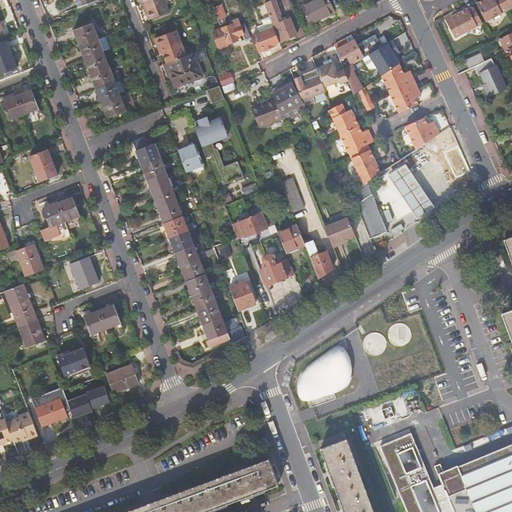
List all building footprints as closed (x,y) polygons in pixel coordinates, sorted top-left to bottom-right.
[(0,0),(0,10),(9,6),(5,0),(0,0)] [(96,0),(75,0),(78,8),(97,1),(96,0)] [(145,0),(142,0),(149,17),(152,16),(145,0)] [(145,0),(152,16),(153,19),(169,13),(166,5),(164,0),(145,0)] [(282,0),(287,11),(293,9),(289,0),(282,0)] [(314,0),(310,2),(301,7),(310,25),(335,11),(328,0),(314,0)] [(508,10),(502,0),(482,0),(476,3),(486,22),(508,10)] [(511,0),(502,0),(508,10),(511,7),(511,0)] [(223,3),(214,6),(219,19),(228,16),(223,3)] [(274,4),(265,7),(267,10),(271,20),(273,27),(279,42),(296,35),(289,19),(281,22),(274,4)] [(477,27),(467,8),(458,13),(454,15),(453,13),(453,12),(444,17),(455,38),(477,27)] [(231,24),(220,29),(226,44),(237,40),(236,37),(243,34),(245,40),(251,38),(244,22),(240,24),(238,19),(231,22),(231,24)] [(73,31),(79,46),(98,39),(92,24),(73,31)] [(279,42),(273,27),(252,36),(259,52),(277,45),(276,44),(279,42)] [(226,44),(220,29),(213,32),(219,47),(226,44)] [(163,55),(167,64),(186,57),(182,48),(176,31),(155,39),(161,56),(163,55)] [(345,40),(334,46),(340,61),(346,57),(350,64),(350,63),(351,65),(352,64),(364,57),(369,54),(382,46),(375,34),(357,45),(354,41),(347,45),(345,40)] [(511,36),(511,34),(500,39),(506,52),(502,54),(502,55),(504,60),(511,57),(511,59),(511,36)] [(98,39),(79,46),(85,60),(103,53),(98,39)] [(382,46),(369,54),(382,75),(390,69),(399,63),(393,54),(392,51),(397,48),(392,40),(382,46)] [(6,42),(0,44),(0,74),(16,68),(6,42)] [(103,53),(85,60),(90,75),(108,68),(103,53)] [(167,64),(172,78),(176,87),(202,77),(193,54),(188,56),(186,57),(167,64)] [(478,65),(484,62),(480,54),(466,61),(470,69),(478,65)] [(333,61),(316,67),(316,69),(318,73),(323,87),(340,80),(341,83),(347,80),(346,78),(343,70),(343,69),(337,71),(333,61)] [(390,69),(399,91),(416,83),(410,71),(404,74),(399,63),(390,69)] [(164,65),(163,65),(169,80),(172,78),(167,64),(164,65)] [(351,65),(343,70),(346,78),(347,80),(353,94),(358,91),(362,89),(352,69),(353,68),(352,64),(351,65)] [(486,88),(484,89),(488,97),(506,89),(495,65),(479,73),(484,84),(486,88)] [(108,68),(90,75),(96,89),(114,82),(108,68)] [(301,98),(302,100),(302,101),(325,91),(323,87),(318,73),(316,69),(306,73),(307,76),(301,78),(302,81),(295,84),(301,98)] [(390,69),(382,75),(380,76),(390,95),(399,91),(390,69)] [(231,72),(221,76),(225,84),(235,80),(231,72)] [(114,82),(96,89),(101,104),(120,97),(114,82)] [(416,83),(399,91),(406,110),(418,105),(415,98),(421,95),(416,83)] [(273,94),(274,97),(279,112),(302,100),(301,98),(300,98),(292,84),(273,94)] [(212,101),(224,97),(220,85),(208,89),(212,101)] [(362,89),(358,91),(365,106),(372,103),(364,87),(362,89)] [(31,90),(16,96),(23,114),(38,109),(31,90)] [(399,91),(390,95),(399,113),(406,110),(399,91)] [(23,114),(16,96),(1,102),(8,120),(23,114)] [(120,97),(101,104),(107,119),(126,112),(120,97)] [(274,97),(251,108),(258,126),(281,115),(279,112),(274,97)] [(332,109),(331,110),(335,116),(342,134),(361,125),(354,108),(349,110),(345,102),(341,105),(340,103),(332,109)] [(209,115),(193,121),(202,146),(230,136),(222,115),(211,119),(209,115)] [(417,150),(440,134),(435,122),(428,125),(425,118),(405,127),(417,150)] [(342,134),(348,152),(349,152),(368,144),(375,142),(370,129),(363,132),(361,125),(342,134)] [(136,151),(141,166),(160,159),(154,144),(136,151)] [(349,152),(352,158),(371,150),(368,144),(349,152)] [(194,145),(178,152),(184,167),(187,176),(194,173),(195,175),(204,172),(194,145)] [(467,170),(456,147),(442,154),(452,177),(467,170)] [(47,150),(29,157),(39,183),(57,176),(47,150)] [(371,150),(352,158),(362,185),(367,182),(380,173),(371,150)] [(160,159),(141,166),(147,181),(166,174),(160,159)] [(222,166),(227,182),(244,176),(239,161),(222,166)] [(405,167),(388,178),(406,204),(417,219),(433,208),(422,193),(405,167)] [(166,174),(147,181),(153,195),(171,188),(166,174)] [(292,177),(281,181),(293,212),(304,208),(292,177)] [(352,192),(371,241),(386,232),(367,182),(362,185),(352,192)] [(171,188),(153,195),(158,210),(177,203),(171,188)] [(57,203),(64,222),(79,216),(72,198),(57,203)] [(57,203),(56,200),(45,204),(46,208),(43,209),(50,228),(40,231),(44,242),(60,236),(56,226),(65,223),(64,222),(57,203)] [(177,203),(158,210),(164,224),(182,217),(177,203)] [(264,211),(232,222),(238,239),(270,227),(264,211)] [(182,217),(164,224),(170,239),(188,232),(182,217)] [(348,219),(325,229),(333,249),(341,246),(340,243),(355,237),(348,219)] [(279,235),(287,256),(306,249),(298,228),(279,235)] [(188,232),(170,239),(175,253),(194,246),(188,232)] [(34,244),(16,251),(26,277),(44,270),(34,244)] [(314,245),(306,249),(319,281),(335,275),(327,255),(319,258),(314,245)] [(194,246),(175,253),(181,268),(199,261),(194,246)] [(264,269),(259,271),(266,287),(293,275),(288,261),(281,264),(281,262),(275,264),(271,257),(269,256),(263,258),(263,261),(264,263),(263,264),(263,265),(262,266),(263,267),(264,269)] [(88,257),(70,264),(80,290),(99,283),(88,257)] [(199,261),(181,268),(186,282),(205,275),(199,261)] [(205,275),(186,282),(192,297),(210,290),(205,275)] [(233,299),(238,312),(256,305),(247,282),(230,289),(233,299)] [(210,290),(192,297),(197,311),(216,304),(210,290)] [(10,305),(18,327),(37,320),(29,298),(10,305)] [(203,326),(221,319),(216,304),(197,311),(203,326)] [(99,311),(106,329),(121,324),(114,305),(99,311)] [(511,310),(502,314),(511,341),(511,310)] [(90,335),(106,329),(99,311),(90,314),(89,311),(82,314),(90,335)] [(230,340),(221,319),(203,326),(206,332),(209,341),(206,342),(209,348),(230,340)] [(37,320),(18,327),(27,348),(45,341),(37,320)] [(83,348),(58,358),(64,376),(90,366),(83,348)] [(349,368),(339,348),(331,348),(320,351),(297,367),(295,381),(295,394),(301,400),(326,393),(346,381),(349,368)] [(132,365),(105,375),(113,394),(138,384),(132,365)] [(68,398),(75,416),(112,402),(105,384),(68,398)] [(60,398),(35,408),(42,426),(67,417),(60,398)] [(38,435),(29,412),(18,416),(19,418),(6,423),(12,438),(13,439),(14,442),(27,437),(28,439),(38,435)] [(5,419),(0,420),(0,441),(3,441),(4,443),(13,439),(12,438),(6,423),(5,419)] [(511,511),(511,441),(430,474),(411,428),(377,440),(406,511),(511,511)] [(373,511),(346,440),(320,450),(343,511),(373,511)] [(264,459),(127,511),(214,511),(276,488),(264,459)]
